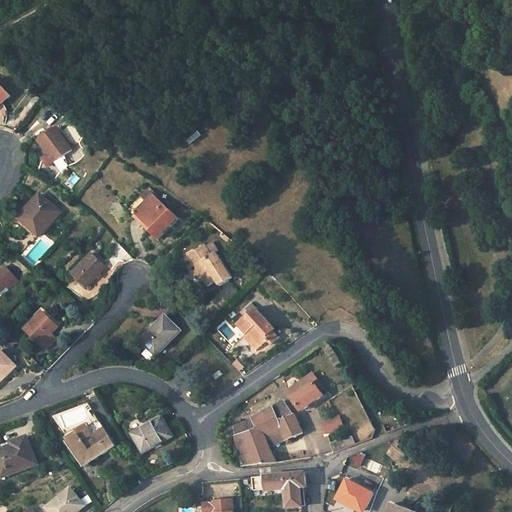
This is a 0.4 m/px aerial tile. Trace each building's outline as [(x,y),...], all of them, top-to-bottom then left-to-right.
[(0,105),(10,97),(0,85),(0,105)] [(182,134),(187,140),(198,131),(193,125),(182,134)] [(39,141),(49,155),(54,163),(72,150),(56,128),(39,141)] [(54,163),(49,155),(43,160),(48,167),(54,163)] [(142,197),(146,201),(153,194),(149,191),(142,197)] [(178,219),(153,194),(146,201),(134,213),(152,230),(149,233),(157,240),(178,219)] [(39,237),(60,214),(40,195),(34,202),(35,204),(21,220),(39,237)] [(227,243),(230,239),(224,234),(220,237),(227,243)] [(213,243),(207,246),(213,256),(217,253),(218,252),(213,243)] [(213,256),(207,246),(206,245),(189,256),(198,271),(202,278),(208,287),(216,282),(219,286),(232,278),(217,253),(213,256)] [(72,275),(85,287),(105,267),(92,254),(72,275)] [(0,290),(15,278),(5,267),(0,271),(0,290)] [(0,296),(17,281),(15,278),(0,290),(0,296)] [(237,325),(246,335),(249,333),(261,347),(269,341),(272,344),(279,338),(273,331),(275,329),(257,309),(237,325)] [(57,328),(42,313),(25,330),(46,350),(56,339),(51,334),(57,328)] [(148,325),(152,330),(141,341),(149,349),(156,356),(181,332),(165,316),(158,324),(153,320),(148,325)] [(249,333),(246,335),(244,337),(257,351),(261,347),(249,333)] [(335,369),(342,365),(328,343),(322,347),(335,369)] [(150,363),(156,356),(149,349),(143,355),(150,363)] [(0,351),(0,380),(1,382),(16,367),(1,351),(0,351)] [(222,375),(220,372),(213,377),(215,381),(222,375)] [(321,385),(313,374),(287,392),(301,412),(323,396),(317,387),(321,385)] [(210,377),(206,380),(209,385),(214,382),(210,377)] [(272,406),(273,408),(282,429),(287,441),(303,434),(295,415),(292,416),(280,400),(272,406)] [(68,442),(85,468),(116,447),(87,405),(54,417),(70,441),(68,442)] [(282,429),(273,408),(263,413),(273,433),(282,429)] [(266,436),(273,433),(263,413),(251,421),(233,427),(237,437),(243,467),(277,463),(271,448),(266,436)] [(323,424),(327,434),(344,428),(340,417),(323,424)] [(132,434),(143,454),(173,437),(162,418),(132,434)] [(271,448),(287,441),(282,429),(273,433),(266,436),(271,448)] [(11,443),(12,446),(14,450),(0,455),(0,472),(2,478),(38,464),(27,437),(11,443)] [(334,454),(348,448),(344,439),(331,444),(334,454)] [(0,450),(0,455),(14,450),(12,446),(0,450)] [(301,488),(306,487),(306,481),(305,474),(253,478),(254,492),(285,489),(287,509),(303,507),(301,488)] [(365,511),(374,494),(347,480),(338,497),(365,511)] [(47,509),(49,511),(77,511),(85,506),(71,489),(47,509)] [(364,511),(365,511),(338,497),(337,500),(361,511),(364,511)] [(215,504),(203,505),(204,511),(234,511),(234,501),(215,502),(215,504)]
